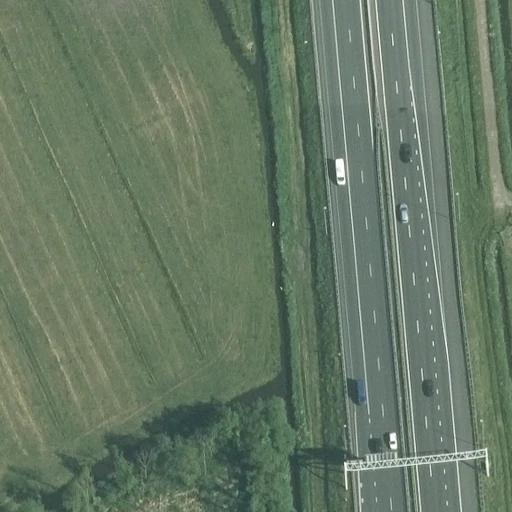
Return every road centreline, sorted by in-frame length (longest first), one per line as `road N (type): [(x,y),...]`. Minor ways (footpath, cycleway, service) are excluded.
road 1 (motorway): [(440,511),(395,0)]
road 2 (motorway): [(339,0),(383,511)]
